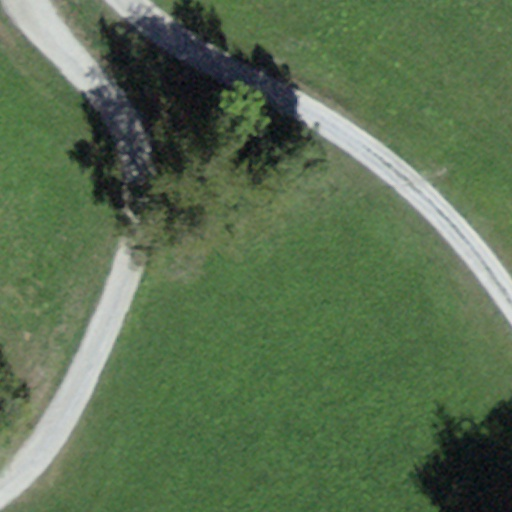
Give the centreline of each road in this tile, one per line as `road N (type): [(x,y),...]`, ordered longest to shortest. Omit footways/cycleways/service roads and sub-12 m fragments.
road 1 (track): [(0,471),(72,394),(127,247),(119,135),(34,26),(31,0)]
road 2 (track): [(114,0),(164,40),(366,158),(511,328)]
